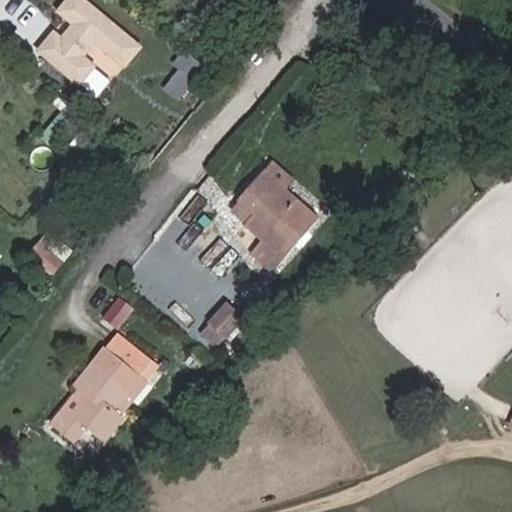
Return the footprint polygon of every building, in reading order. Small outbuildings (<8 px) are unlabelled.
[(131,70),(150,45),(91,0),(69,0),(57,16),(64,22),(42,51),(98,95),(122,63),(131,70)] [(223,216),(257,247),(309,183),(260,141),(228,180),(243,193),(233,206),(223,216)] [(233,206),(243,193),(228,180),(217,192),(233,206)] [(56,240),(33,222),(23,236),(46,254),(56,240)] [(201,298),(215,312),(236,294),(223,279),(201,298)] [(203,334),(224,351),(261,307),(240,289),(203,334)] [(127,351),(144,332),(109,303),(94,324),(127,351)] [(97,389),(127,351),(94,324),(79,341),(84,344),(75,356),(70,352),(60,364),(66,370),(54,384),(49,380),(31,399),(57,420),(70,404),(87,419),(106,396),(97,389)] [(511,379),(493,411),(511,422),(511,439),(509,445),(511,446),(511,379)] [(509,445),(511,439),(511,422),(493,411),(483,428),(509,445)]
